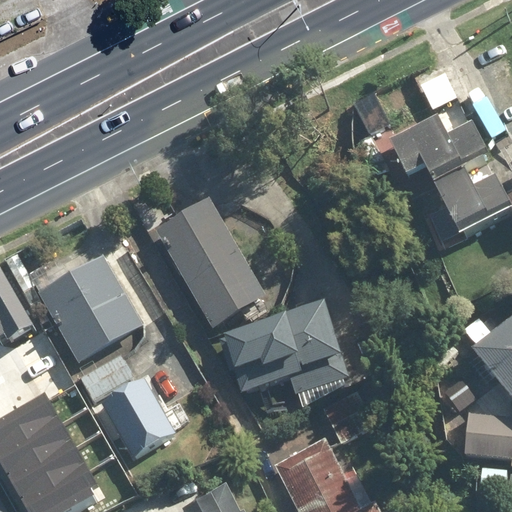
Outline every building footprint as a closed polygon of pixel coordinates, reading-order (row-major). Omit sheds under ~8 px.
[(468,99),(450,62),(415,79),(433,116),(468,99)] [(396,125),(377,93),(338,115),(374,179),(391,169),(374,138),(396,125)] [(434,180),(436,179),(491,153),(477,123),(454,134),(445,115),(391,142),(410,181),(430,171),(434,180)] [(511,200),(492,159),(437,186),(461,236),(511,211),(511,200)] [(271,303),(212,202),(156,235),(215,336),(271,303)] [(147,329),(106,258),(42,295),(82,366),(147,329)] [(0,335),(4,333),(8,340),(34,325),(0,265),(0,335)] [(346,362),(330,305),(220,336),(231,376),(238,375),(244,396),(289,383),(292,395),(329,384),(324,368),(346,362)] [(511,323),(475,352),(511,398),(511,323)] [(136,383),(124,359),(81,381),(93,405),(136,383)] [(165,414),(145,379),(101,406),(135,464),(180,437),(176,431),(189,423),(179,405),(165,414)] [(0,423),(0,454),(1,456),(65,419),(51,394),(0,423)] [(380,428),(360,394),(325,415),(345,449),(380,428)] [(1,456),(15,481),(80,444),(65,419),(1,456)] [(15,481),(29,506),(94,469),(80,444),(15,481)] [(381,511),(377,504),(365,511),(327,444),(277,471),(299,511),(381,511)] [(29,506),(32,511),(76,511),(108,494),(94,469),(29,506)] [(509,471),(481,471),(480,502),(508,503),(509,471)] [(187,510),(187,511),(245,511),(230,485),(187,510)] [(0,511),(9,511),(0,495),(0,511)]
